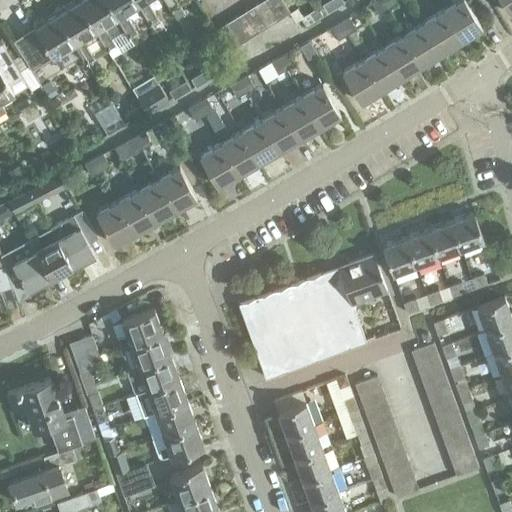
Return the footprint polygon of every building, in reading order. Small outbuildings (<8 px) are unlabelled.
[(55,9),(75,42),(86,61),(94,56),(87,44),(100,36),(107,48),(108,48),(78,0),(76,0),(65,7),(63,4),(55,9)] [(78,0),(108,48),(116,43),(112,36),(124,28),(128,35),(129,34),(108,0),(78,0)] [(108,0),(129,34),(137,29),(126,11),(139,3),(137,0),(108,0)] [(137,0),(139,3),(150,21),(158,16),(148,0),(137,0)] [(166,0),(177,17),(185,12),(177,0),(166,0)] [(261,0),(257,3),(269,24),(280,17),(269,0),(261,0)] [(291,11),(290,10),(283,0),(269,0),(280,17),(291,11)] [(343,0),(327,0),(322,3),(327,11),(344,0),(343,0)] [(383,0),(372,0),(371,1),(379,14),(388,8),(383,0)] [(383,0),(388,8),(397,3),(395,0),(383,0)] [(456,0),(443,8),(462,39),(482,26),(466,0),(456,0)] [(511,11),(511,0),(503,0),(511,12),(511,11)] [(257,3),(246,9),(259,30),(269,24),(257,3)] [(301,16),(306,24),(323,14),(318,6),(301,16)] [(443,8),(423,21),(442,51),(462,39),(443,8)] [(75,42),(55,9),(54,9),(56,12),(43,20),(42,18),(33,23),(35,26),(13,39),(32,68),(53,56),(75,42)] [(246,9),(236,16),(248,37),(259,30),(246,9)] [(357,27),(349,15),(340,20),(347,33),(357,27)] [(236,16),(225,22),(238,43),(248,37),(236,16)] [(331,26),(339,38),(347,33),(340,20),(331,26)] [(403,33),(422,63),(442,51),(423,21),(403,33)] [(215,28),(227,50),(238,43),(225,22),(215,28)] [(383,45),(402,76),(422,63),(403,33),(383,45)] [(309,39),(300,45),(308,58),(318,53),(309,39)] [(0,42),(0,111),(4,109),(0,102),(0,98),(5,96),(6,97),(15,92),(10,83),(23,75),(3,41),(0,42)] [(363,57),(382,88),(402,76),(383,45),(363,57)] [(289,50),(280,55),(286,68),(296,63),(289,50)] [(214,64),(218,72),(235,63),(231,55),(214,64)] [(280,55),(271,61),(277,73),(286,68),(280,55)] [(382,88),(363,57),(342,70),(361,101),(382,88)] [(191,78),(196,85),(213,75),(208,67),(191,78)] [(238,78),(246,91),(255,86),(248,73),(238,78)] [(238,78),(229,83),(237,96),(246,91),(238,78)] [(169,89),(174,97),(191,87),(186,79),(169,89)] [(302,93),(320,125),(341,113),(323,81),(302,93)] [(158,82),(141,92),(151,109),(168,99),(158,82)] [(281,105),(300,137),(320,125),(302,93),(281,105)] [(198,101),(205,114),(214,109),(207,96),(198,101)] [(29,98),(20,106),(28,116),(38,108),(29,98)] [(205,114),(198,101),(188,106),(195,119),(205,114)] [(140,104),(125,113),(130,121),(145,112),(140,104)] [(261,117),(279,149),(300,137),(281,105),(261,117)] [(120,115),(103,125),(108,133),(125,123),(120,115)] [(241,129),(259,160),(279,149),(261,117),(241,129)] [(169,128),(160,133),(170,152),(179,147),(169,128)] [(145,129),(136,134),(143,147),(152,142),(145,129)] [(220,140),(239,172),(259,160),(241,129),(220,140)] [(143,147),(136,134),(127,139),(134,152),(143,147)] [(220,140),(199,153),(218,184),(239,172),(220,140)] [(94,156),(100,169),(110,165),(103,151),(94,156)] [(94,156),(84,161),(91,174),(100,169),(94,156)] [(180,164),(158,176),(176,208),(197,196),(180,164)] [(61,172),(35,186),(41,198),(67,185),(61,172)] [(176,208),(158,176),(138,187),(155,219),(176,208)] [(41,198),(35,186),(8,199),(15,212),(41,198)] [(155,219),(138,187),(117,198),(135,230),(155,219)] [(87,215),(96,233),(106,227),(114,242),(135,230),(117,198),(87,215)] [(474,210),(451,219),(461,247),(484,239),(474,210)] [(96,252),(90,242),(75,214),(52,226),(73,265),(96,252)] [(451,219),(428,227),(438,255),(461,247),(451,219)] [(73,265),(52,226),(51,226),(56,237),(43,244),(38,233),(29,238),(50,277),(73,265)] [(428,227),(405,235),(415,264),(438,255),(428,227)] [(405,235),(382,244),(392,272),(415,264),(405,235)] [(27,290),(50,277),(29,238),(35,248),(12,260),(21,277),(27,290)] [(375,256),(338,269),(323,275),(322,271),(273,288),(271,289),(273,293),(240,305),(265,375),(366,339),(353,302),(387,289),(375,256)] [(5,263),(0,265),(0,288),(12,284),(5,263)] [(472,276),(475,287),(487,282),(484,272),(472,276)] [(461,281),(449,285),(452,295),(464,291),(461,281)] [(426,293),(430,303),(442,299),(438,289),(426,293)] [(476,305),(485,329),(511,318),(511,313),(505,295),(476,305)] [(415,297),(403,302),(407,312),(419,307),(415,297)] [(116,307),(107,312),(112,321),(121,316),(116,307)] [(154,307),(121,319),(130,343),(163,331),(154,307)] [(443,318),(433,321),(437,334),(447,330),(443,318)] [(511,318),(485,329),(493,351),(511,344),(511,318)] [(163,331),(130,343),(138,365),(171,353),(168,344),(170,343),(166,332),(164,333),(163,331)] [(91,334),(80,337),(91,369),(103,365),(91,334)] [(80,337),(69,341),(80,372),(91,369),(80,337)] [(411,348),(415,360),(437,352),(433,340),(411,348)] [(456,353),(451,341),(441,344),(446,357),(456,353)] [(511,344),(493,351),(501,374),(511,369),(511,344)] [(437,352),(415,360),(419,371),(442,363),(437,352)] [(138,365),(138,366),(127,370),(135,392),(146,388),(180,376),(171,353),(138,365)] [(419,371),(423,383),(446,374),(442,363),(419,371)] [(449,367),(454,379),(464,376),(459,363),(449,367)] [(511,369),(501,374),(509,396),(511,395),(511,369)] [(335,377),(343,399),(353,395),(345,374),(335,377)] [(377,374),(355,382),(359,393),(381,385),(377,374)] [(423,383),(428,394),(450,386),(446,374),(423,383)] [(49,423),(58,450),(73,445),(82,442),(95,437),(84,404),(63,411),(50,375),(7,390),(13,409),(25,405),(33,429),(49,423)] [(154,411),(188,399),(180,376),(146,388),(154,411)] [(381,385),(359,393),(363,405),(386,396),(381,385)] [(450,386),(428,394),(432,405),(454,397),(450,386)] [(457,390),(462,402),(472,398),(468,386),(457,390)] [(98,390),(88,394),(93,408),(103,404),(98,390)] [(357,407),(353,395),(343,399),(347,411),(357,407)] [(386,396),(363,405),(367,416),(390,408),(386,396)] [(454,397),(432,405),(436,417),(458,408),(454,397)] [(188,399),(154,411),(162,434),(196,422),(188,399)] [(286,433),(315,423),(306,400),(277,410),(286,433)] [(108,418),(103,404),(93,408),(98,422),(108,418)] [(390,408),(367,416),(371,427),(394,419),(390,408)] [(458,408),(436,417),(440,428),(462,419),(458,408)] [(480,421),(476,408),(466,412),(470,424),(480,421)] [(351,421),(356,433),(366,430),(361,417),(351,421)] [(394,419),(371,427),(375,438),(398,430),(394,419)] [(462,419),(440,428),(444,439),(466,431),(462,419)] [(286,433),(294,456),(323,445),(319,434),(327,431),(323,420),(315,423),(286,433)] [(205,445),(196,422),(162,434),(171,457),(205,445)] [(398,430),(375,438),(380,450),(402,442),(398,430)] [(466,431),(444,439),(448,450),(470,442),(466,431)] [(484,431),(474,435),(478,447),(488,443),(484,431)] [(114,436),(104,439),(109,453),(119,450),(114,436)] [(364,456),(374,452),(369,440),(359,444),(364,456)] [(380,450),(384,461),(406,453),(402,442),(380,450)] [(448,450),(452,462),(474,453),(470,442),(448,450)] [(31,501),(68,488),(60,463),(77,458),(73,445),(58,450),(43,455),(47,466),(8,479),(15,502),(30,497),(31,501)] [(294,456),(302,478),(331,468),(323,445),(294,456)] [(406,453),(384,461),(388,473),(410,465),(406,453)] [(452,462),(457,473),(479,465),(474,453),(452,462)] [(482,457),(486,469),(497,466),(492,453),(482,457)] [(116,472),(120,484),(151,473),(147,461),(116,472)] [(202,462),(169,475),(178,498),(211,486),(202,462)] [(382,475),(378,463),(367,466),(371,478),(382,475)] [(410,465),(388,473),(392,484),(414,476),(410,465)] [(302,478),(310,501),(339,490),(331,468),(302,478)] [(120,484),(124,496),(155,484),(151,473),(120,484)] [(414,476),(392,484),(396,496),(419,487),(414,476)] [(495,492),(505,488),(500,476),(490,480),(495,492)] [(386,485),(376,489),(380,501),(390,497),(386,485)] [(211,486),(178,498),(182,511),(209,511),(219,509),(211,486)] [(63,511),(101,499),(97,487),(56,501),(60,511),(63,511)] [(310,501),(314,511),(347,511),(339,490),(310,501)] [(509,511),(511,511),(511,508),(509,499),(498,502),(501,511),(509,511)]
